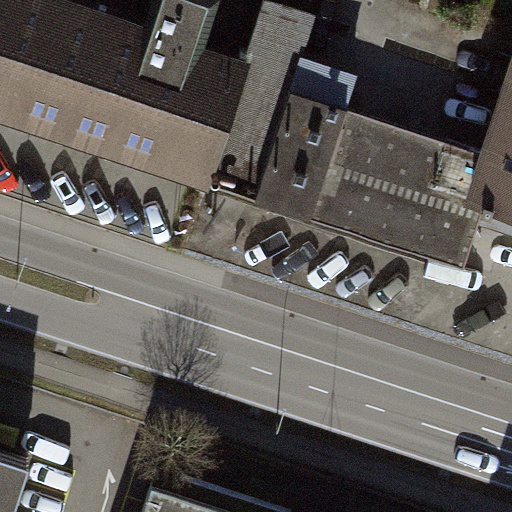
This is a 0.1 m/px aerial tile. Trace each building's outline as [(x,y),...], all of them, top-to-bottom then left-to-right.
[(89,0),(0,0),(0,106),(212,174),(251,57),(212,44),(226,0),(152,0),(147,18),(89,0)] [(89,0),(147,18),(152,0),(89,0)] [(212,174),(262,191),(294,93),(320,15),(274,0),(269,0),(251,57),(212,174)] [(294,93),(262,191),(467,257),(487,195),(511,203),(511,118),(499,158),(294,93)] [(0,511),(5,511),(25,454),(0,446),(0,511)] [(245,511),(174,488),(166,511),(245,511)]
